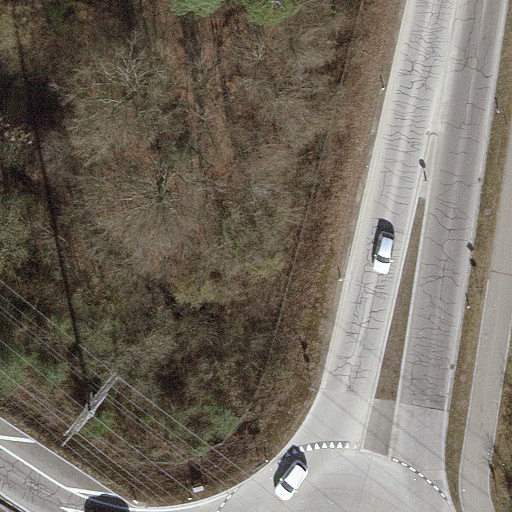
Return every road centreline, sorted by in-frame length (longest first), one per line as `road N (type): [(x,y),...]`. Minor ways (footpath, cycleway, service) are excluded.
road 1 (secondary): [(434,149),(389,223),(308,483)]
road 2 (secondary): [(403,497),(447,241),(434,149)]
road 3 (secondary): [(460,0),(434,149)]
